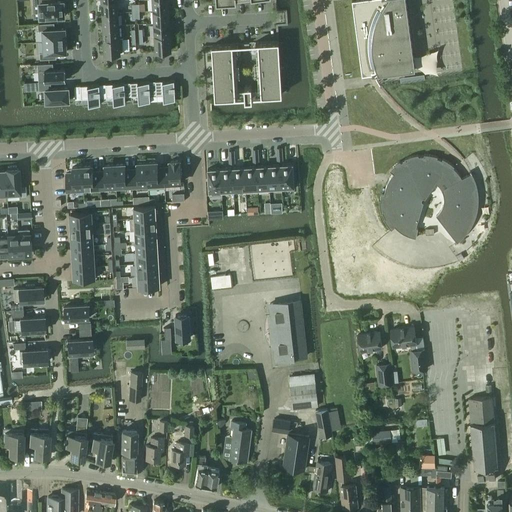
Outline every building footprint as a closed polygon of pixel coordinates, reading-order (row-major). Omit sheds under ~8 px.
[(48,0),(33,0),(33,3),(39,3),(40,18),(46,17),(47,19),(54,19),(54,17),(64,16),(64,14),(66,14),(65,4),(63,4),(63,1),(55,2),(55,1),(49,1),(48,0)] [(116,0),(112,0),(102,1),(103,13),(118,12),(116,0)] [(152,0),(153,10),(168,9),(167,0),(152,0)] [(356,0),(352,1),(362,76),(374,74),(380,84),(376,77),(383,74),(383,73),(415,69),(405,0),(356,0)] [(154,23),(169,22),(168,9),(153,10),(154,23)] [(103,13),(103,26),(118,25),(118,12),(103,13)] [(154,23),(155,35),(170,34),(169,22),(154,23)] [(44,41),(66,40),(65,28),(51,29),(50,23),(38,24),(38,30),(43,30),(44,41)] [(118,25),(103,26),(104,38),(119,37),(118,25)] [(156,50),(171,49),(170,34),(155,35),(156,50)] [(119,37),(104,38),(105,53),(120,52),(124,52),(123,37),(119,37)] [(66,40),(44,41),(44,53),(40,53),(40,59),(52,59),(52,53),(66,52),(66,40)] [(282,93),(279,40),(254,42),(254,49),(257,48),(258,62),(255,63),(255,75),(258,75),(259,88),(252,88),(251,84),(244,85),(244,88),(238,89),(237,75),(240,75),(239,63),(237,63),(236,50),(238,50),(238,43),(212,44),(215,98),(245,96),(245,99),(252,99),(252,95),(282,93)] [(38,64),(39,81),(51,80),(66,80),(65,68),(53,69),(53,63),(38,64)] [(51,88),(51,80),(39,81),(39,90),(46,89),(46,102),(47,101),(47,103),(61,103),(61,101),(69,100),(68,87),(51,88)] [(156,91),(150,91),(150,95),(163,94),(164,100),(175,99),(174,80),(155,81),(156,91)] [(131,92),(125,92),(125,96),(138,96),(139,102),(150,101),(150,95),(150,91),(149,81),(130,83),(131,92)] [(106,94),(100,94),(100,98),(113,97),(114,103),(125,102),(125,96),(125,92),(124,83),(105,84),(106,94)] [(99,85),(80,86),(81,95),(75,95),(75,99),(88,99),(89,105),(101,104),(100,98),(100,94),(99,85)] [(379,199),(379,205),(380,209),(381,213),(383,212),(385,217),(383,218),(385,222),(388,226),(391,230),(395,226),(398,229),(402,232),(406,235),(411,236),(416,238),(416,236),(418,228),(416,227),(423,201),(422,200),(421,199),(422,198),(423,197),(424,197),(425,197),(436,182),(438,185),(441,188),(442,191),(443,195),(444,199),(443,202),(442,206),(441,209),(438,212),(436,215),(457,241),(455,243),(457,242),(462,237),(466,233),(470,227),(473,222),(475,216),(477,210),(478,203),(478,197),(478,191),(476,184),(474,178),(472,173),(470,171),(471,173),(462,178),(459,174),(456,170),(453,167),(454,166),(450,163),(447,160),(443,158),(442,160),(437,158),(437,156),(434,155),(429,154),(424,154),(424,156),(418,156),(418,154),(413,155),(409,156),(405,158),(405,160),(401,162),(400,161),(396,164),(392,167),(389,170),(389,171),(390,171),(390,170),(393,173),(391,177),(388,181),(386,185),(385,189),(384,193),(381,193),(380,199),(379,199)] [(170,167),(164,168),(165,183),(181,182),(180,161),(169,161),(170,167)] [(149,189),(165,188),(164,168),(158,168),(157,162),(147,163),(148,184),(149,189)] [(148,184),(147,163),(137,163),(137,169),(131,170),(132,185),(148,184)] [(126,185),(132,185),(131,170),(125,170),(125,164),(115,165),(116,186),(116,188),(126,188),(126,185)] [(280,164),(268,165),(269,188),(281,187),(280,164)] [(281,187),(282,189),(294,189),(293,164),(280,164),(281,187)] [(100,187),(116,186),(115,165),(105,165),(105,171),(99,171),(100,187)] [(258,188),(269,188),(268,165),(256,166),(258,188)] [(84,188),(83,172),(82,166),(72,167),(73,173),(66,173),(67,189),(73,189),(73,191),(84,190),(84,188)] [(84,188),(100,187),(99,171),(93,172),(93,166),(82,166),(84,188)] [(244,166),(232,167),(234,190),(246,189),(244,166)] [(244,166),(246,189),(258,188),(256,166),(244,166)] [(234,190),(232,167),(220,168),(222,190),(234,190)] [(6,170),(5,170),(7,196),(19,195),(20,197),(26,197),(25,183),(19,184),(18,168),(6,169),(6,170)] [(209,196),(222,195),(222,190),(220,168),(208,169),(209,191),(209,196)] [(282,202),(271,203),(271,212),(283,212),(282,202)] [(132,207),(133,218),(156,217),(155,205),(132,207)] [(258,206),(247,207),(247,215),(259,214),(258,206)] [(223,210),(208,210),(208,219),(209,219),(223,218),(223,210)] [(93,211),(70,213),(71,224),(94,223),(93,211)] [(133,218),(130,219),(130,230),(134,230),(157,228),(156,217),(133,218)] [(71,224),(72,235),(95,233),(94,223),(71,224)] [(157,228),(134,230),(135,241),(157,240),(157,228)] [(29,229),(18,229),(18,233),(19,254),(30,254),(29,229)] [(18,233),(7,234),(8,255),(19,254),(18,233)] [(8,255),(7,234),(0,234),(0,254),(8,254),(8,255)] [(72,235),(72,246),(93,244),(93,234),(72,235)] [(157,240),(135,241),(135,253),(158,251),(157,240)] [(73,256),(94,255),(93,244),(72,246),(73,256)] [(134,253),(135,264),(159,263),(158,256),(158,254),(158,251),(135,253),(134,253)] [(464,258),(461,253),(456,256),(459,261),(464,258)] [(74,267),(95,266),(94,255),(73,256),(74,267)] [(159,274),(159,263),(135,264),(135,275),(159,274)] [(74,267),(74,279),(97,277),(96,266),(95,266),(74,267)] [(160,286),(159,274),(137,275),(137,287),(160,286)] [(13,288),(14,301),(43,299),(42,286),(34,287),(34,284),(26,285),(26,287),(13,288)] [(300,300),(272,303),(274,315),(276,315),(280,347),(277,347),(279,359),(306,356),(300,300)] [(65,306),(66,319),(88,317),(88,304),(65,306)] [(190,337),(189,314),(176,314),(177,338),(190,337)] [(44,330),(44,317),(21,318),(22,331),(44,330)] [(414,326),(391,329),(392,347),(411,345),(411,349),(410,350),(412,366),(412,371),(413,371),(423,370),(427,369),(425,347),(424,347),(417,348),(415,338),(414,326)] [(383,348),(380,329),(357,332),(360,351),(383,348)] [(90,339),(67,340),(68,353),(90,352),(90,339)] [(165,339),(161,339),(162,354),(172,353),(171,339),(166,339),(165,339)] [(46,349),(39,349),(31,349),(19,350),(20,363),(33,363),(46,362),(46,349)] [(77,355),(70,355),(70,370),(71,371),(78,371),(78,369),(77,355)] [(392,375),(390,362),(376,363),(378,385),(393,383),(392,381),(392,375)] [(142,372),(131,371),(129,399),(140,400),(142,372)] [(317,406),(314,373),(290,376),(293,409),(317,406)] [(494,421),(492,396),(469,398),(471,423),(470,423),(474,469),(475,468),(478,468),(479,480),(496,479),(495,466),(497,466),(498,467),(499,466),(495,421),(494,421)] [(41,400),(31,401),(31,410),(41,409),(41,400)] [(327,409),(315,411),(320,432),(332,429),(328,411),(327,409)] [(338,409),(328,411),(332,429),(335,429),(335,425),(341,424),(338,409)] [(0,411),(0,419),(10,419),(10,411),(0,411)] [(290,421),(274,419),(272,430),(288,433),(290,421)] [(167,421),(160,421),(159,431),(167,431),(167,421)] [(246,423),(231,421),(230,428),(234,428),(229,460),(247,462),(251,430),(245,429),(246,423)] [(192,426),(185,426),(184,429),(184,436),(192,436),(192,426)] [(23,428),(4,428),(4,445),(9,445),(9,456),(22,456),(22,458),(23,458),(23,428)] [(50,429),(31,429),(30,445),(35,445),(35,456),(48,457),(48,459),(50,429)] [(87,432),(67,430),(66,447),(71,447),(70,458),(83,459),(83,462),(84,462),(87,432)] [(122,452),(136,453),(137,453),(137,430),(122,430),(122,444),(122,452)] [(390,430),(373,431),(374,443),(391,441),(390,430)] [(113,435),(94,433),(92,450),(97,450),(96,461),(109,462),(108,465),(109,465),(113,435)] [(309,436),(288,433),(283,467),(304,470),(309,436)] [(164,438),(151,438),(150,445),(146,445),(145,460),(160,460),(160,451),(163,451),(164,438)] [(189,443),(176,443),(176,450),(172,450),(171,464),(185,465),(186,455),(189,455),(189,443)] [(136,475),(136,456),(136,453),(122,452),(122,474),(136,475)] [(420,454),(419,467),(433,467),(435,467),(435,465),(435,454),(434,454),(420,454)] [(195,485),(207,487),(210,465),(205,464),(205,456),(196,456),(196,465),(197,465),(196,469),(197,469),(195,485)] [(346,463),(346,456),(335,457),(337,480),(351,479),(349,462),(346,463)] [(331,463),(317,461),(313,489),(327,491),(331,463)] [(210,465),(207,487),(215,488),(219,466),(210,465)] [(436,469),(436,476),(451,477),(452,470),(447,470),(447,466),(437,465),(436,469)] [(389,487),(388,476),(376,477),(377,488),(384,487),(384,501),(376,502),(376,507),(377,507),(377,511),(391,511),(391,487),(389,487)] [(358,507),(356,484),(341,485),(343,508),(358,507)] [(21,506),(21,495),(21,486),(10,486),(10,504),(16,504),(16,508),(21,508),(21,506)] [(420,511),(420,486),(401,486),(401,511),(420,511)] [(427,511),(426,511),(443,511),(444,487),(440,487),(435,487),(421,486),(421,510),(427,511)] [(76,511),(77,489),(62,488),(62,496),(59,496),(58,495),(52,495),(51,496),(48,496),(46,496),(45,511),(76,511)] [(99,511),(100,511),(101,501),(99,501),(101,491),(88,489),(86,489),(85,499),(88,500),(89,500),(88,506),(86,511),(99,511)] [(115,493),(101,491),(99,501),(101,501),(100,511),(106,511),(107,502),(113,503),(115,493)] [(21,506),(21,508),(20,511),(30,511),(31,495),(21,495),(21,506)] [(161,511),(163,501),(153,500),(152,511),(161,511)] [(494,502),(485,502),(485,511),(502,511),(502,502),(494,502)]
